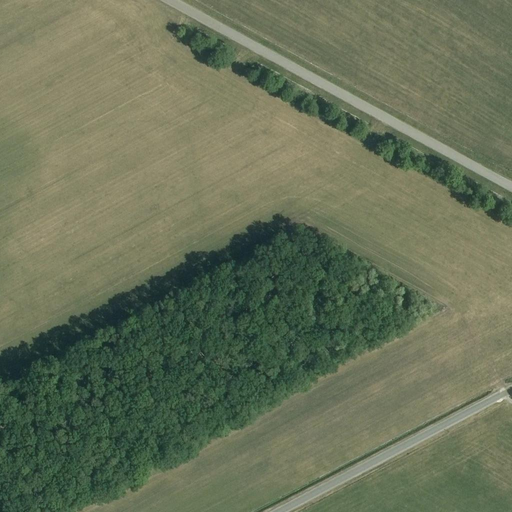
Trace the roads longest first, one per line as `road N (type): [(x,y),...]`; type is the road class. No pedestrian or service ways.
road 1 (unclassified): [(511,186),(169,0)]
road 2 (unclassified): [(279,511),(511,389)]
